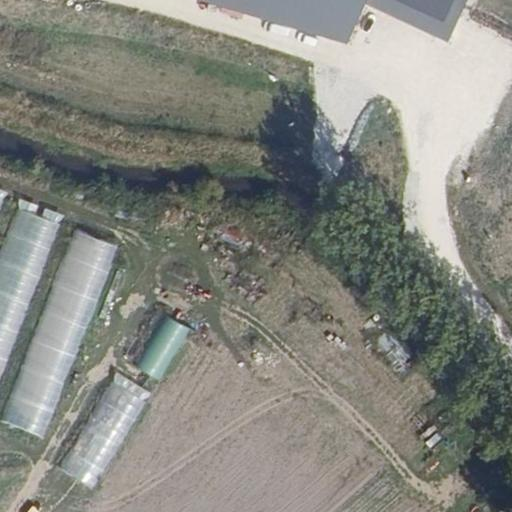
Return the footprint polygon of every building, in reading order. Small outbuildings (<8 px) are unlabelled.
[(211,0),(343,38),(365,1),(454,42),(470,0),(211,0)] [(0,248),(0,386),(58,222),(15,207),(0,248)] [(69,229),(5,424),(50,439),(114,244),(69,229)] [(160,381),(189,328),(165,315),(135,367),(160,381)] [(53,477),(88,498),(147,401),(112,380),(53,477)] [(240,381),(230,403),(243,408),(253,386),(240,381)]
